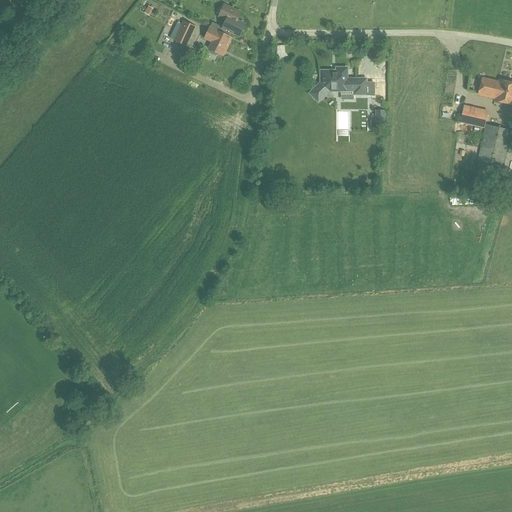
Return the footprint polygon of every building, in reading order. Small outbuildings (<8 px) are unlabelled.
[(32,0),(8,0),(16,11),(32,0)] [(228,37),(229,36),(231,32),(240,36),(245,24),(238,21),(242,13),(236,10),(224,5),(219,17),(226,20),(223,27),(212,22),(210,28),(228,37)] [(184,22),(181,26),(177,24),(170,38),(186,46),(195,27),(184,22)] [(228,37),(210,28),(205,38),(212,42),(209,49),(211,50),(211,51),(212,53),(216,55),(218,54),(221,55),(225,48),(226,48),(231,38),(229,36),(228,37)] [(321,83),(315,89),(314,91),(313,93),(314,95),(315,97),(317,98),(319,99),(321,98),(323,97),(329,91),(354,91),(354,94),(366,94),(366,79),(347,79),(347,68),(337,68),(337,72),(331,72),(331,71),(321,71),(321,83)] [(479,95),(495,99),(495,101),(511,104),(511,83),(499,80),(499,82),(482,78),(479,95)] [(483,113),(478,112),(464,110),(461,123),(475,126),(474,132),(480,133),(483,113)] [(351,124),(351,112),(342,111),(342,124),(351,124)] [(378,130),(378,126),(384,126),(384,111),(376,111),(376,122),(371,122),(371,130),(378,130)] [(511,131),(486,125),(478,161),(484,162),(504,167),(511,131)] [(484,162),(478,161),(477,161),(476,162),(473,162),(472,168),(474,168),(474,169),(477,170),(476,171),(479,171),(476,184),(479,185),(478,190),(487,193),(487,192),(492,193),(493,191),(489,190),(489,187),(494,189),(500,168),(483,164),(484,162)]
